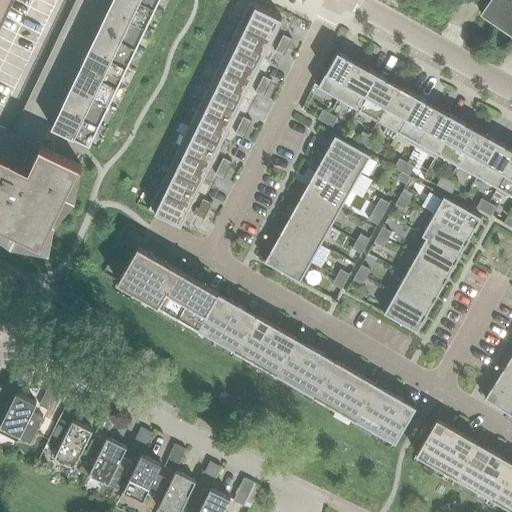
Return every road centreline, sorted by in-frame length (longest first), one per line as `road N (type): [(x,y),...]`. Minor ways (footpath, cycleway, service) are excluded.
road 1 (residential): [(334,0),(211,241),(210,261),(436,387)]
road 2 (residential): [(299,508),(287,484),(0,342)]
road 3 (residential): [(336,0),(511,97)]
road 4 (residential): [(436,387),(500,275)]
